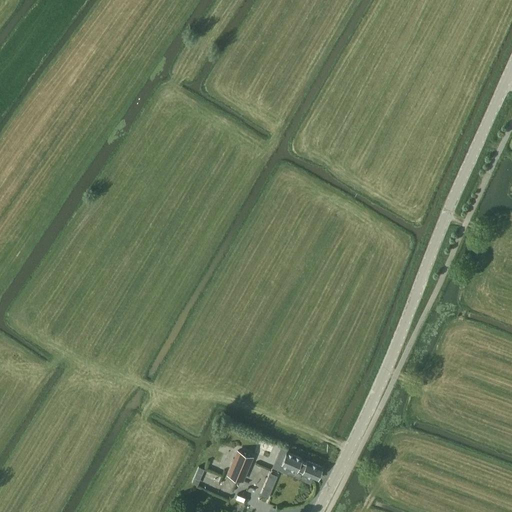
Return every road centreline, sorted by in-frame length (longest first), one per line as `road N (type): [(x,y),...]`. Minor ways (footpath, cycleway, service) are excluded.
road 1 (unclassified): [(318,511),(378,396),(511,68)]
road 2 (track): [(511,442),(448,418),(422,387),(387,373)]
